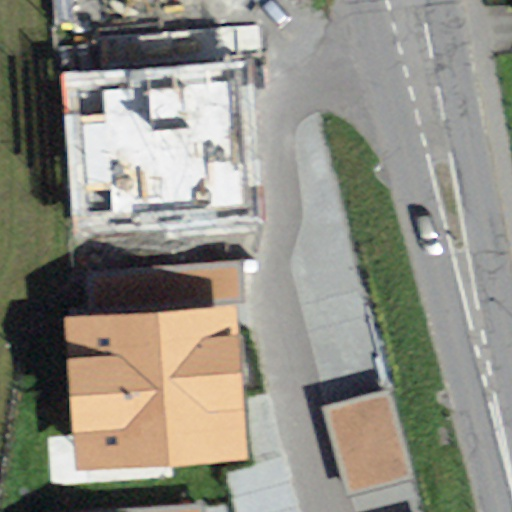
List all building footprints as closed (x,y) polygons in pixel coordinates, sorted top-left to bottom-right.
[(60,72),(75,266),(246,251),(232,67),(130,74),(60,72)] [(128,330),(73,334),(78,452),(233,445),(221,323),(128,330)] [(349,489),(414,473),(392,385),(327,401),(349,489)] [(24,479),(26,505),(99,498),(96,472),(24,479)] [(207,511),(207,502),(48,505),(48,511),(207,511)]
